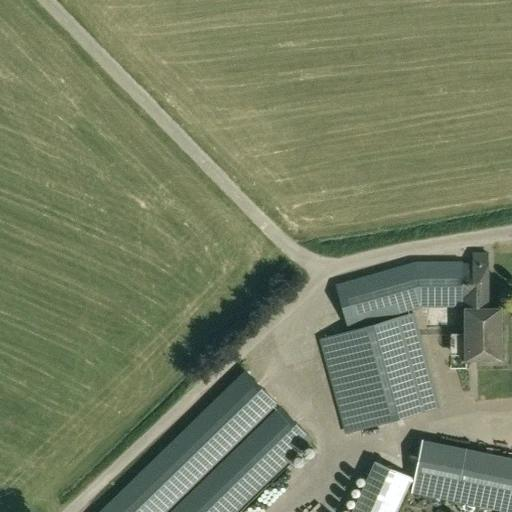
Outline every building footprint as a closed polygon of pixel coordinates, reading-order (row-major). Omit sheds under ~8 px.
[(349,327),(420,306),(463,307),(463,334),(451,334),(451,354),(465,354),(465,360),(502,360),(503,305),(488,305),(488,254),(473,254),(473,264),(414,263),(336,286),(349,327)] [(418,312),(399,317),(319,339),(345,433),(443,407),(418,312)] [(164,511),(276,404),(245,371),(99,511),(164,511)] [(281,406),(172,511),(236,511),(312,438),(281,406)] [(511,458),(421,441),(411,492),(511,511),(511,458)] [(395,511),(410,478),(375,462),(352,511),(395,511)]
